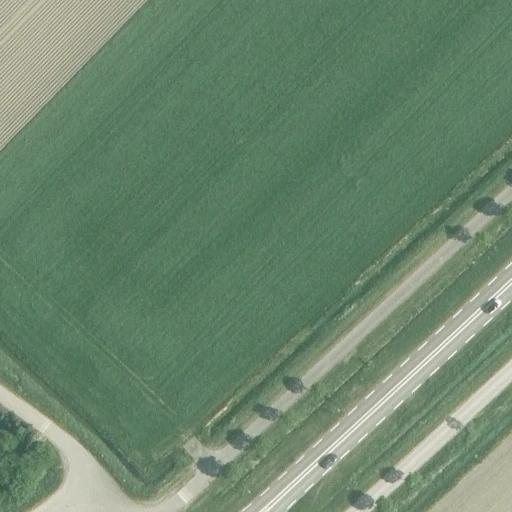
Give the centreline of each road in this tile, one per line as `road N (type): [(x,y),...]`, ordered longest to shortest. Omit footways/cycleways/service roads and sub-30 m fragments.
road 1 (track): [(511,196),(166,511)]
road 2 (secondary): [(266,511),(511,288)]
road 3 (unclassified): [(511,370),(359,511)]
road 4 (unclassified): [(56,511),(80,498),(82,472),(62,442),(0,396)]
